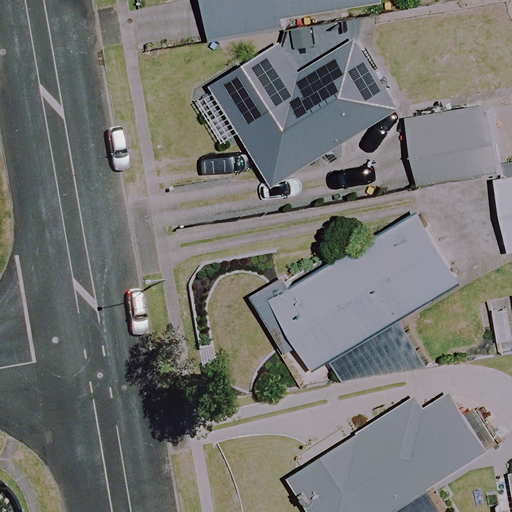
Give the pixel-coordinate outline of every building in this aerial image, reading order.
[(201,0),(207,39),(290,29),(288,19),(384,6),(383,0),(201,0)] [(398,109),(358,38),(299,71),(283,44),(213,83),(269,182),(398,109)] [(496,170),(483,103),(405,118),(418,185),(496,170)] [(511,250),(511,170),(495,174),(509,251),(511,250)] [(330,250),(254,294),(288,353),(300,346),(313,369),(460,285),(420,214),(337,262),(330,250)] [(389,511),(486,451),(449,393),(425,409),(417,397),(295,475),(318,511),(389,511)]
